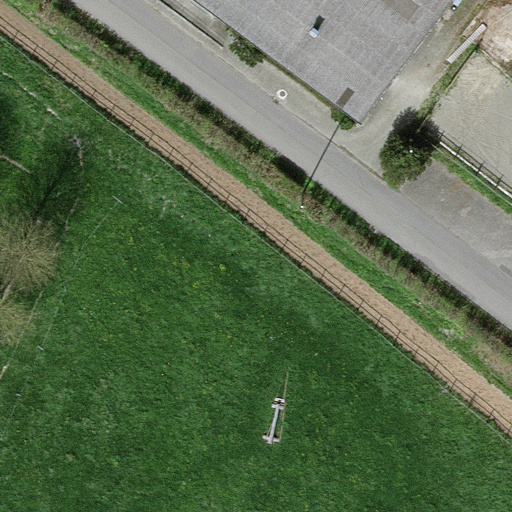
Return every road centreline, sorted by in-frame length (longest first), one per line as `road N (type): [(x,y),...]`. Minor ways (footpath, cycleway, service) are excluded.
road 1 (track): [(511,434),(255,222),(0,27)]
road 2 (unclassified): [(511,312),(101,0)]
